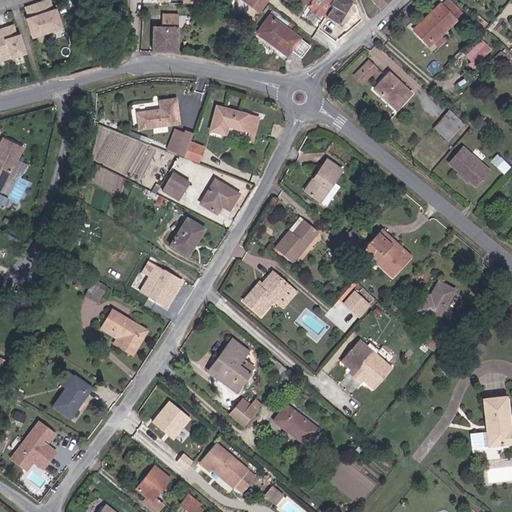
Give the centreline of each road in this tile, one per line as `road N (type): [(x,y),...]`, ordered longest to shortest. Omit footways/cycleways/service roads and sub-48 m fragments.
road 1 (residential): [(296,109),(268,187),(49,511)]
road 2 (tertiary): [(0,101),(171,64),(287,90)]
road 3 (tertiary): [(313,104),(511,262)]
road 4 (unknown): [(11,275),(35,243),(62,133),(57,87)]
road 5 (residential): [(398,0),(311,85)]
